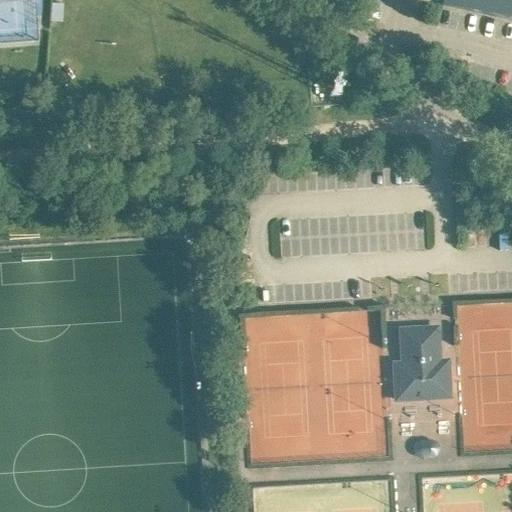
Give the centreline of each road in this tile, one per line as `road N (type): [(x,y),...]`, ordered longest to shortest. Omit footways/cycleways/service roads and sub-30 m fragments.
road 1 (track): [(0,156),(438,125),(447,116)]
road 2 (unclassified): [(511,152),(406,87),(302,0)]
